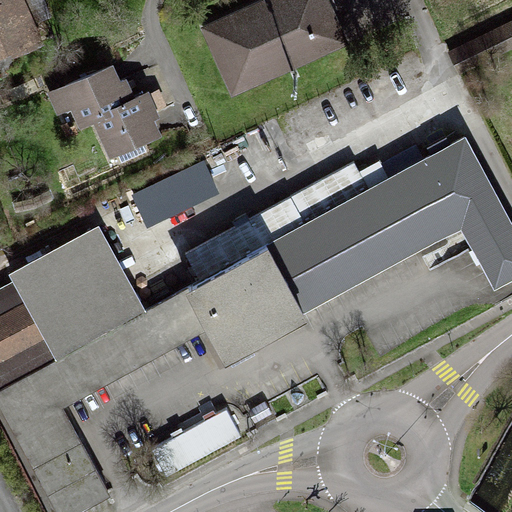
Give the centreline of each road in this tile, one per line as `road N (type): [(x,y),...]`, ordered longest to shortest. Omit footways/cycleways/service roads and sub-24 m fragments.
road 1 (tertiary): [(335,459),(238,479),(168,511)]
road 2 (tertiary): [(511,333),(422,426)]
